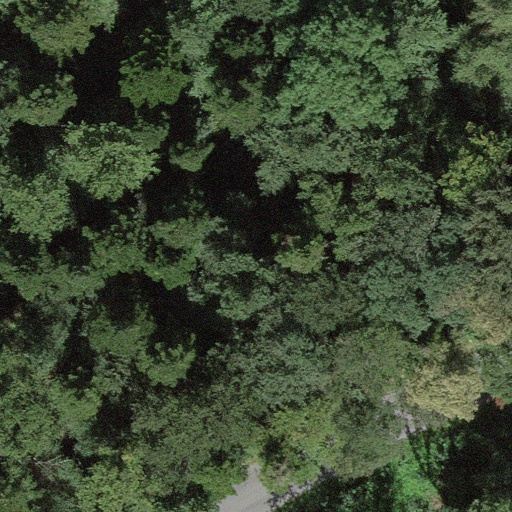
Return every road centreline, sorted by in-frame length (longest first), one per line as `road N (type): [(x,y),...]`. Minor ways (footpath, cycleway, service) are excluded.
road 1 (tertiary): [(229,511),(511,379)]
road 2 (track): [(4,511),(65,502),(233,510)]
